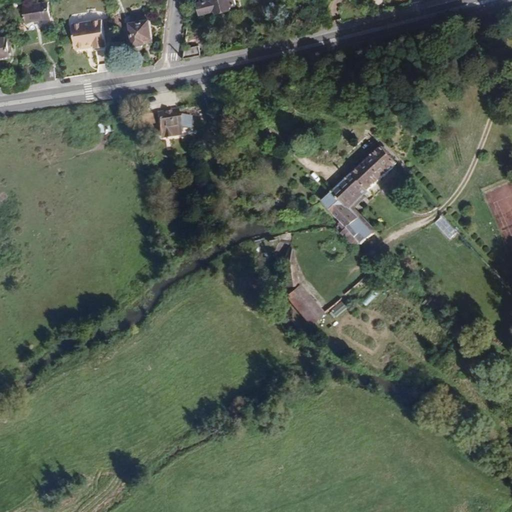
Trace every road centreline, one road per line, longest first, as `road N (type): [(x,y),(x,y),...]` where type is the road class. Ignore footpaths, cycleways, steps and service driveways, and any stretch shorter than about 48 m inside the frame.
road 1 (primary): [(168,77),(490,0)]
road 2 (primary): [(0,105),(168,77)]
